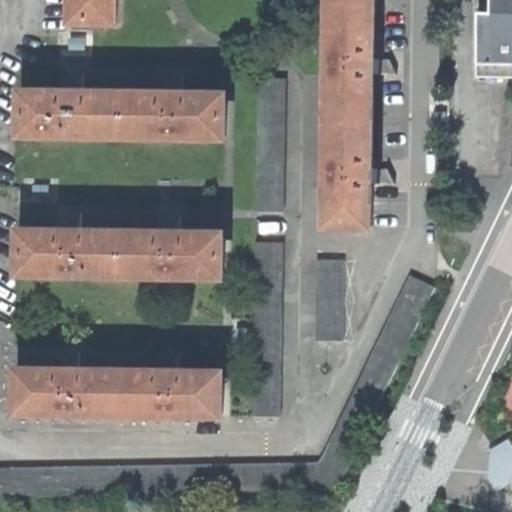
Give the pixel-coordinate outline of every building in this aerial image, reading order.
[(78,0),(78,21),(117,22),(117,0),(78,0)] [(338,0),(339,7),(379,9),(379,0),(338,0)] [(477,65),(504,65),(511,65),(511,0),(490,0),(491,14),(477,14),(477,65)] [(378,61),(379,9),(339,7),(337,126),(377,128),(378,76),(393,76),(393,68),(394,61),(378,61)] [(503,77),(504,65),(477,65),(477,77),(503,77)] [(511,65),(504,65),(503,77),(511,77),(511,65)] [(257,212),(283,212),(285,80),(259,79),(257,212)] [(27,137),(127,137),(128,99),(87,98),(86,80),(79,80),(70,80),(70,98),(27,98),(27,137)] [(127,137),(226,138),(226,100),(185,100),(185,84),(178,84),(171,84),(170,99),(128,99),(127,137)] [(377,170),(377,128),(337,126),(335,227),(376,227),(376,184),(388,184),(388,178),(388,170),(377,170)] [(25,276),(124,277),(124,238),(84,238),(84,223),(77,222),(68,222),(68,238),(26,237),(25,276)] [(124,238),(124,277),(225,277),(226,238),(182,238),(182,223),(176,222),(169,222),(169,238),(124,238)] [(283,244),(257,244),(254,416),(280,417),(283,244)] [(317,341),(343,342),(344,262),(318,261),(317,341)] [(435,288),(411,276),(320,464),(0,469),(0,495),(337,490),(435,288)] [(23,414),(223,415),(223,377),(182,377),(182,362),(174,362),(166,362),(166,377),(80,376),(81,361),(74,361),(66,361),(66,376),(23,376),(23,414)] [(511,443),(499,443),(497,482),(511,482),(511,443)]
